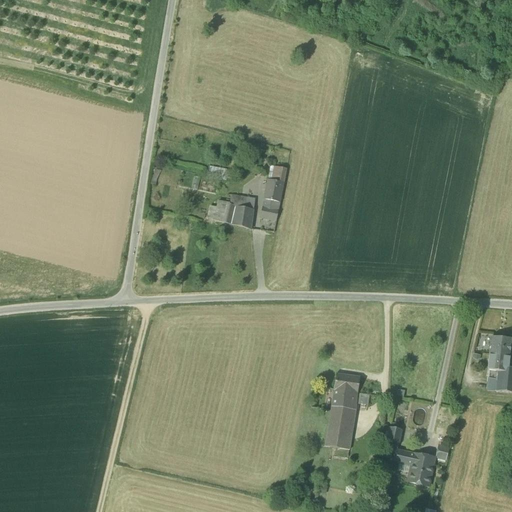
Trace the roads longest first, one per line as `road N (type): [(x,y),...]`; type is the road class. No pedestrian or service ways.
road 1 (residential): [(124,302),(308,295),(511,306)]
road 2 (unclassified): [(172,0),(124,302)]
road 3 (track): [(150,301),(99,511)]
road 4 (residential): [(0,311),(124,302)]
